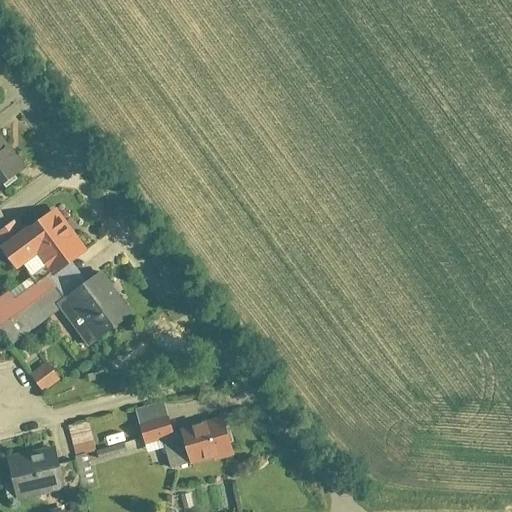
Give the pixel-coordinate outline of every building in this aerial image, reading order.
[(0,153),(0,192),(19,179),(0,153)] [(0,244),(25,274),(43,259),(59,279),(93,250),(58,209),(28,234),(17,221),(0,234),(0,244)] [(90,287),(76,269),(53,287),(42,273),(0,306),(0,330),(2,332),(10,326),(22,341),(64,308),(90,287)] [(90,287),(64,308),(96,348),(137,316),(105,276),(90,287)] [(173,361),(181,373),(199,361),(190,349),(173,361)] [(51,368),(34,381),(46,397),(63,385),(51,368)] [(167,443),(174,473),(241,459),(233,425),(180,437),(173,406),(141,414),(148,447),(167,443)] [(91,423),(72,428),(77,447),(95,442),(91,423)] [(14,463),(22,501),(76,491),(68,452),(14,463)] [(81,493),(98,490),(91,456),(75,460),(81,493)]
